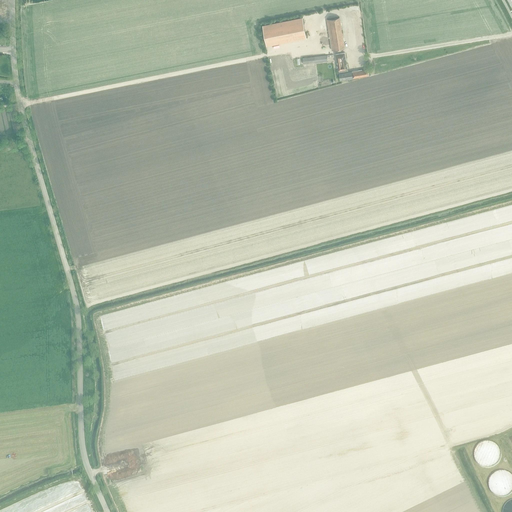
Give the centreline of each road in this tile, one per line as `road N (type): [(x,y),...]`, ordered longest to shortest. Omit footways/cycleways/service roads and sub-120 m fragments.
road 1 (unclassified): [(106,511),(81,443),(77,313),(20,104),(12,0)]
road 2 (track): [(20,104),(268,55)]
